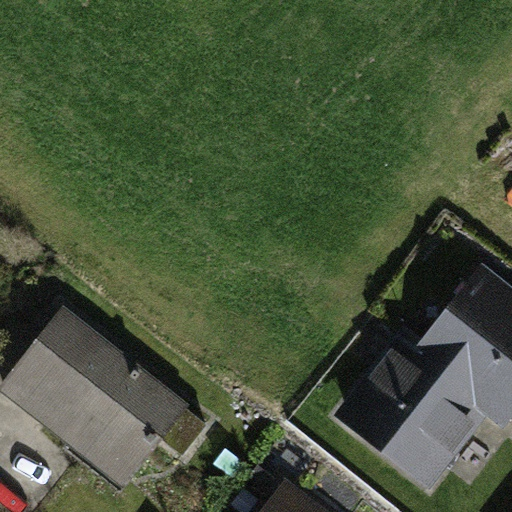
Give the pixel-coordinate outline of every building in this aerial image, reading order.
[(511,300),(482,277),(424,352),(486,400),(503,414),(511,401),(511,300)] [(182,405),(65,313),(5,388),(71,441),(77,433),(128,473),(158,435),(182,405)] [(407,338),(348,413),(427,475),(486,400),(424,352),(407,338)] [(205,424),(182,405),(158,435),(182,454),(205,424)] [(313,511),(283,488),(263,511),(313,511)]
